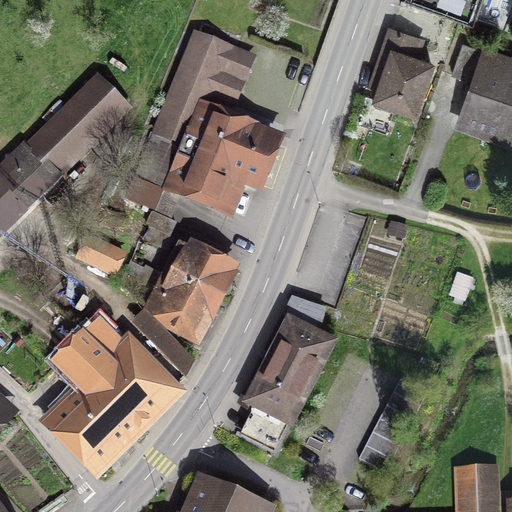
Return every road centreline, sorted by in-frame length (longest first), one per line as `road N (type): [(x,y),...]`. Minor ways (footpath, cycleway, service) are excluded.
road 1 (secondary): [(365,0),(242,337),(200,409),(114,511)]
road 2 (unclassified): [(112,511),(0,388)]
road 3 (track): [(16,244),(91,282),(126,320)]
